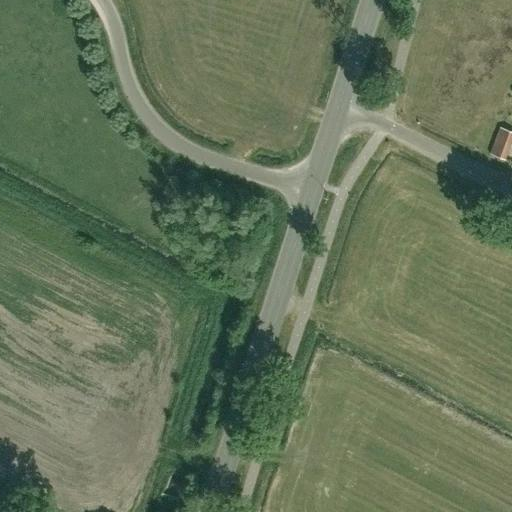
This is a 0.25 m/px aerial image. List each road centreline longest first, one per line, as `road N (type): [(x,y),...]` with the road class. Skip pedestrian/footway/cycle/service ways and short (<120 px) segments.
road 1 (tertiary): [(209,511),(310,193)]
road 2 (unclassified): [(101,0),(129,91),(154,126),(195,153),(310,193)]
road 3 (unclassified): [(511,187),(339,106)]
